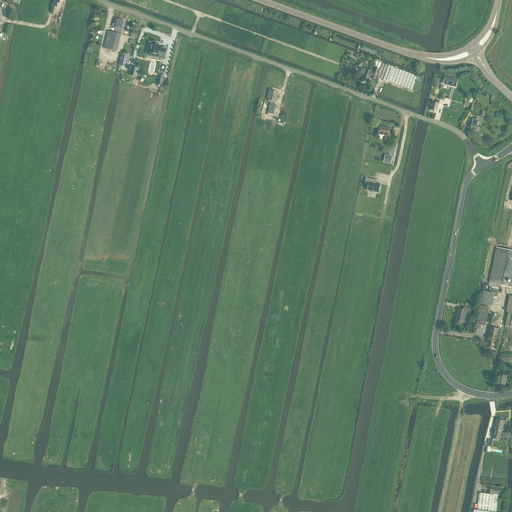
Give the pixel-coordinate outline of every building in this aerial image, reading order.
[(118,33),(119,29),(119,28),(121,20),(116,19),(114,27),(115,28),(114,32),(108,31),(104,49),(117,52),(121,34),(118,33)] [(149,43),(146,54),(153,56),(154,53),(159,55),(159,53),(165,55),(167,48),(161,47),(161,46),(159,45),(159,43),(152,42),(151,44),(149,43)] [(126,67),(129,56),(121,54),(118,65),(126,67)] [(422,78),(375,61),(373,67),(374,68),(373,72),(362,68),(359,74),(364,75),(361,81),(367,83),(369,78),(375,80),(376,77),(412,90),(415,81),(421,83),(422,78)] [(443,84),(456,87),(457,80),(445,77),(443,84)] [(269,89),(267,99),(276,101),(278,92),(269,89)] [(436,111),(439,101),(436,100),(436,103),(432,102),(430,109),(436,111)] [(479,131),(480,125),(479,125),(480,122),(472,120),(470,128),(479,131)] [(388,135),(390,128),(380,125),(378,133),(388,135)] [(385,154),(383,162),(390,164),(392,156),(385,154)] [(365,177),(364,184),(367,185),(366,190),(367,190),(378,192),(378,193),(380,184),(376,184),(373,183),(374,179),(365,177)] [(511,287),(511,250),(496,247),(489,283),(511,287)] [(491,307),(494,293),(483,291),(480,304),(491,307)] [(484,327),(489,307),(480,305),(476,325),(484,327)] [(470,311),(471,307),(464,306),(463,310),(458,309),(456,320),(463,322),(466,311),(470,311)] [(499,326),(500,318),(492,316),(490,325),(499,326)] [(494,348),(499,328),(490,327),(488,337),(486,337),(486,339),(487,339),(486,347),(494,348)] [(504,385),(507,376),(500,374),(497,383),(504,385)] [(497,419),(493,437),(499,439),(503,421),(497,419)] [(502,495),(503,487),(490,486),(490,494),(498,495),(502,495)] [(496,511),(498,495),(490,494),(479,493),(477,510),(473,510),(473,511),(496,511)]
